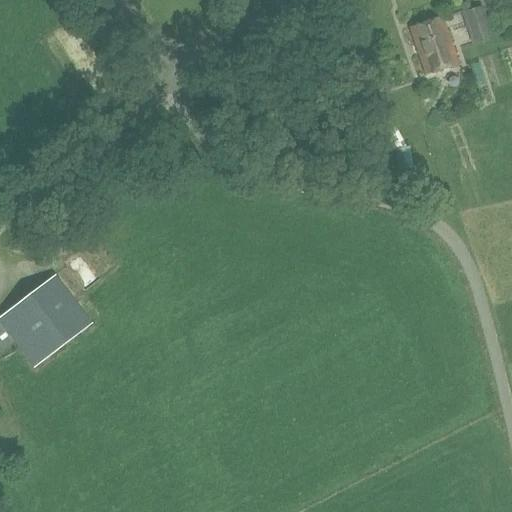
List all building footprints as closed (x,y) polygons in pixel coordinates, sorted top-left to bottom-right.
[(482,6),(462,12),(472,42),(492,35),(482,6)] [(426,73),(458,62),(442,16),(410,27),(426,73)] [(84,31),(67,39),(79,62),(96,54),(84,31)] [(356,103),(372,99),(365,68),(349,71),(356,103)] [(402,131),(392,135),(398,151),(409,148),(402,131)] [(87,259),(78,268),(94,283),(103,274),(87,259)] [(0,321),(33,366),(91,323),(55,275),(0,316),(0,321)]
